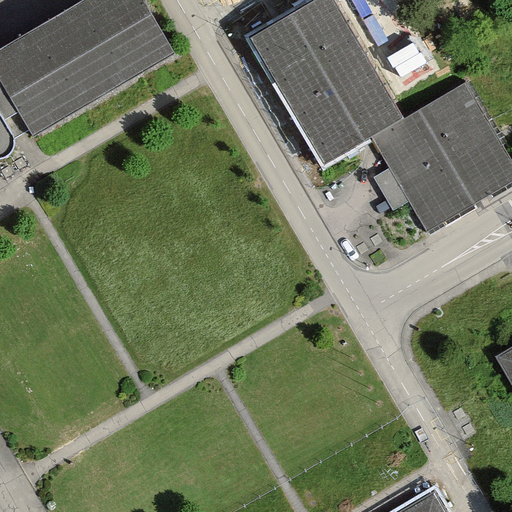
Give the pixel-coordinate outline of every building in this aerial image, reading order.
[(136,0),(73,0),(0,42),(0,102),(25,146),(172,61),(136,0)] [(372,139),(407,118),(337,0),(294,0),(243,31),(324,167),(372,139)] [(511,188),(511,154),(469,81),(407,118),(372,139),(431,237),(511,188)] [(511,357),(503,362),(511,378),(511,357)] [(442,511),(428,487),(384,511),(442,511)]
